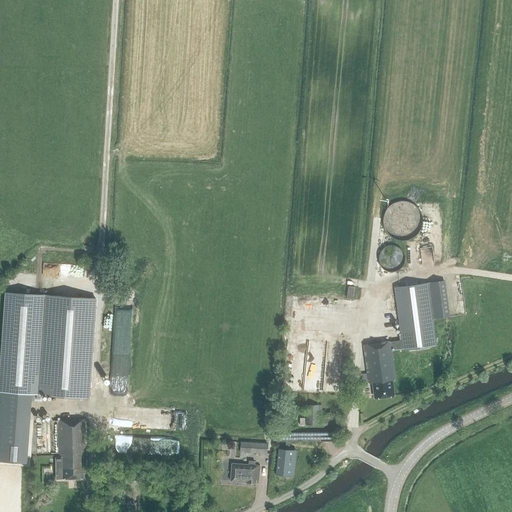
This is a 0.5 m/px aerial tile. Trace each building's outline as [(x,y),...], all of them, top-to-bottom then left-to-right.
[(389,231),(419,231),(420,203),(390,202),(389,231)] [(379,252),(391,271),(407,261),(395,242),(379,252)] [(431,319),(448,316),(443,281),(394,288),(402,341),(390,343),(390,342),(363,346),(369,384),(373,384),(376,399),(394,397),(391,381),(396,380),(391,352),(403,350),(403,351),(435,346),(431,319)] [(347,297),(354,298),(357,286),(350,284),(347,297)] [(0,349),(0,393),(38,396),(88,399),(95,299),(45,296),(4,293),(0,349)] [(117,319),(131,321),(132,311),(119,309),(117,319)] [(318,405),(305,405),(305,425),(318,425),(318,405)] [(321,426),(333,425),(333,416),(321,417),(321,426)] [(83,468),(88,468),(86,421),(33,423),(33,455),(58,454),(58,458),(55,458),(55,480),(83,479),(83,468)] [(240,453),(247,453),(266,454),(267,443),(240,442),(240,453)] [(23,446),(0,443),(0,463),(22,465),(23,446)] [(277,448),(275,474),(288,475),(291,450),(288,449),(284,449),(277,448)] [(246,485),(255,486),(255,482),(258,482),(259,468),(254,468),(255,464),(248,463),(248,467),(231,466),(230,483),(246,485)]
